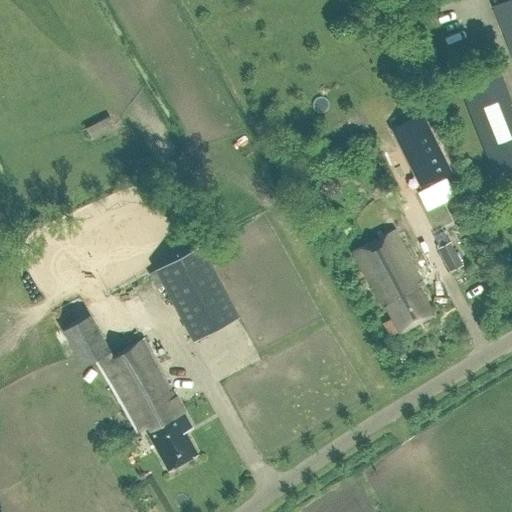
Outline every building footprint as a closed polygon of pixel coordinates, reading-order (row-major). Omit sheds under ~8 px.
[(511,0),(507,0),(492,6),(511,56),(511,0)] [(495,177),(511,170),(511,106),(497,68),(458,83),(495,177)] [(402,157),(426,143),(412,119),(389,133),(402,157)] [(418,171),(435,167),(430,147),(412,151),(418,171)] [(425,200),(433,196),(448,187),(436,169),(414,182),(425,200)] [(399,332),(432,314),(418,288),(422,286),(393,230),(352,252),(382,307),(385,306),(399,332)] [(449,272),(463,265),(449,241),(435,248),(449,272)] [(154,270),(192,342),(239,317),(201,245),(154,270)] [(167,470),(196,454),(175,416),(182,412),(143,338),(111,355),(89,315),(61,330),(82,366),(94,359),(136,432),(143,428),(167,470)]
